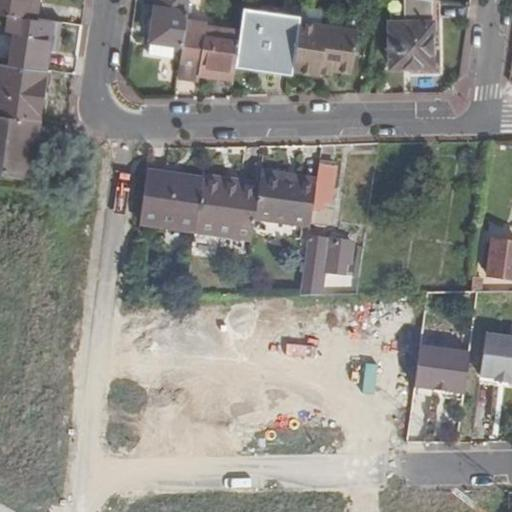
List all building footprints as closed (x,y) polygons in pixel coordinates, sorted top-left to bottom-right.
[(33,5),(33,0),(0,0),(0,13),(7,15),(34,19),(36,5),(33,5)] [(182,44),(185,22),(188,0),(154,0),(149,40),(182,44)] [(431,67),(430,0),(389,0),(391,20),(387,20),(388,66),(431,67)] [(290,74),(290,71),(298,21),(298,16),(243,8),(238,40),(234,66),(290,74)] [(13,32),(8,67),(44,72),(51,21),(34,19),(7,15),(5,31),(13,32)] [(356,29),(298,21),(290,71),(318,75),(318,72),(319,68),(330,70),(350,73),(356,29)] [(206,66),(233,70),(234,66),(238,40),(223,38),(223,29),(207,27),(206,35),(203,35),(204,24),(185,22),(182,44),(178,75),(194,77),(196,64),(206,66)] [(8,67),(0,65),(0,114),(37,119),(44,72),(8,67)] [(37,119),(0,114),(0,169),(29,174),(37,119)] [(90,167),(87,195),(85,207),(119,210),(124,171),(90,167)] [(334,169),(317,167),(314,187),(310,214),(323,216),(325,206),(328,206),(334,169)] [(146,171),(138,225),(193,232),(201,182),(201,178),(146,171)] [(300,225),(308,226),(310,214),(314,187),(295,184),(296,180),(259,174),(258,186),(253,217),(300,225)] [(201,182),(193,232),(249,240),(253,217),(258,186),(240,183),(240,187),(201,182)] [(306,242),(298,294),(356,294),(358,280),(321,275),(324,260),(350,263),(352,244),(307,237),(306,242)] [(511,244),(489,241),(484,277),(511,280),(511,244)] [(112,275),(108,298),(126,297),(130,276),(112,275)] [(92,287),(74,285),(73,298),(86,298),(90,298),(92,287)] [(383,308),(383,320),(411,321),(412,309),(383,308)] [(479,377),(511,382),(511,340),(485,337),(479,377)] [(420,347),(414,387),(463,395),(468,355),(458,353),(420,347)] [(401,409),(406,379),(380,375),(375,405),(401,409)] [(420,511),(422,496),(399,493),(396,511),(420,511)]
